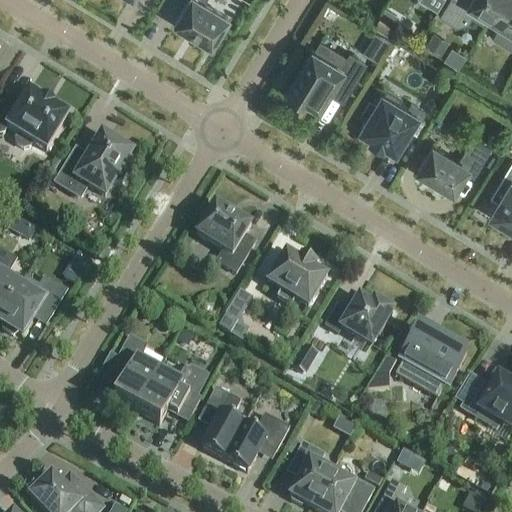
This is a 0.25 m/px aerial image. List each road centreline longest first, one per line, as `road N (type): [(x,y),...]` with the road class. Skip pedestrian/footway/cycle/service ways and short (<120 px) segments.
road 1 (residential): [(511,309),(220,131)]
road 2 (residential): [(54,408),(220,131)]
road 3 (residential): [(220,131),(4,0)]
road 4 (residential): [(241,511),(54,408)]
road 5 (residential): [(220,131),(301,0)]
